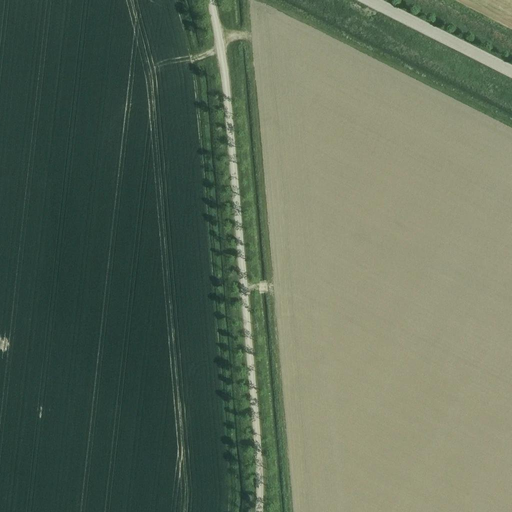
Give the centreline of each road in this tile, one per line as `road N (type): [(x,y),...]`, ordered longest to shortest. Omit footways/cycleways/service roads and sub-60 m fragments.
road 1 (unclassified): [(259,511),(225,78),(210,0)]
road 2 (unclassified): [(511,71),(368,0)]
